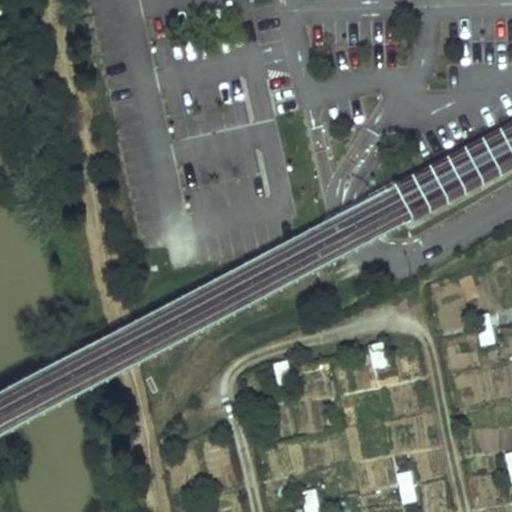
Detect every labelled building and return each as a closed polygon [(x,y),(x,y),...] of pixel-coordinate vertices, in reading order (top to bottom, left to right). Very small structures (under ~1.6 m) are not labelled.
[(496,344),(490,316),(477,318),(483,347),(496,344)] [(387,367),(383,345),(371,347),(375,369),(387,367)] [(293,385),(288,363),(276,366),(281,388),(293,385)] [(417,502),(412,473),(399,476),(404,504),(417,502)] [(320,511),(317,492),(304,494),(307,511),(320,511)]
